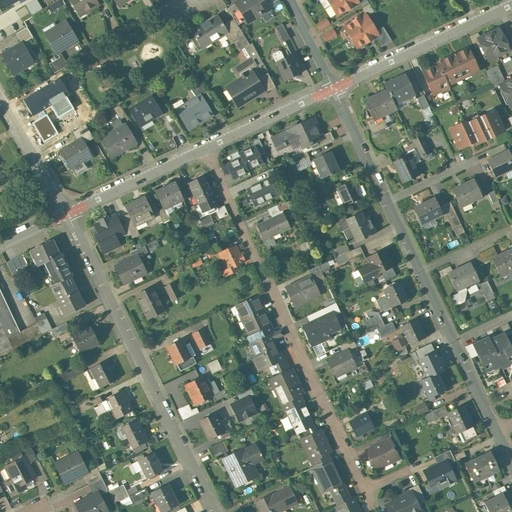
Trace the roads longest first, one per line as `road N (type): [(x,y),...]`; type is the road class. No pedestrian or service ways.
road 1 (residential): [(407,469),(364,488),(202,149)]
road 2 (residential): [(497,428),(333,89)]
road 3 (residential): [(215,511),(66,213)]
road 4 (residential): [(511,5),(333,89)]
road 5 (residential): [(202,149),(66,213)]
road 6 (residential): [(333,89),(202,149)]
road 7 (residential): [(66,213),(0,99)]
road 8 (residential): [(94,46),(162,7),(203,0)]
